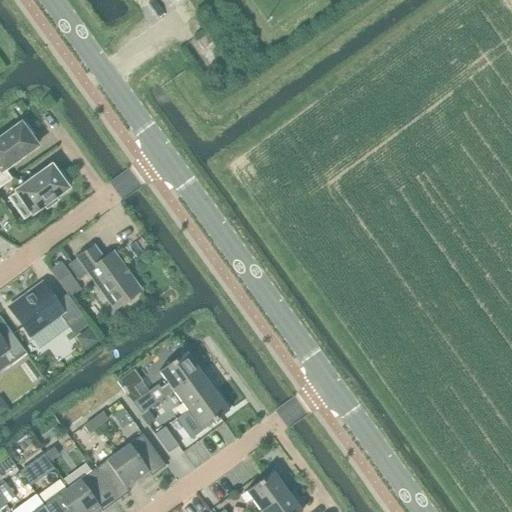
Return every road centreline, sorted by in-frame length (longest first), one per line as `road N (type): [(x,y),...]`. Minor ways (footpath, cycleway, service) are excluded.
road 1 (unclassified): [(329,384),(166,156)]
road 2 (unclassified): [(166,156),(51,0)]
road 3 (unclassified): [(422,511),(329,384)]
road 4 (residential): [(150,511),(270,423)]
road 5 (residential): [(0,272),(106,196)]
